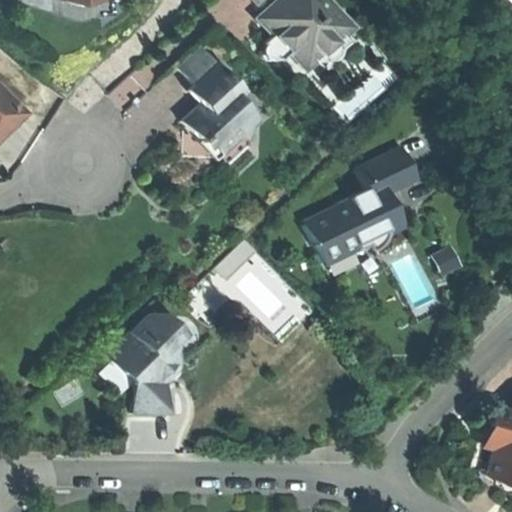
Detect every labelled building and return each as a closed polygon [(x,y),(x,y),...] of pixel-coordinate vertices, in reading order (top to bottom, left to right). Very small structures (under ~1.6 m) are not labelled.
[(255,24),(267,37),(269,35),(264,29),(273,21),(264,11),(276,0),(270,0),(250,19),(255,24)] [(346,28),(320,0),(276,0),(264,11),(273,21),(264,29),(269,35),(267,37),(260,43),(262,46),(261,49),(260,52),(261,55),(262,58),(264,59),(266,61),(270,61),(273,60),(275,59),(277,61),(293,46),(307,63),(314,56),(317,60),(319,61),(322,62),(325,62),(329,61),(331,60),(334,57),(335,55),(336,52),(336,49),(335,45),(332,42),(346,28)] [(354,38),(346,28),(332,42),(335,45),(336,49),(336,52),(335,55),(334,57),(331,60),(329,61),(325,62),(322,62),(319,61),(317,60),(314,56),(307,63),(293,46),(277,61),(298,84),(310,73),(316,79),(321,75),(327,73),(333,70),(337,67),(341,63),(344,59),(347,54),(348,51),(344,47),(349,43),(354,38)] [(197,46),(174,67),(188,82),(198,92),(197,93),(203,99),(178,122),(184,128),(198,143),(204,138),(247,140),(248,128),(254,121),(233,98),(239,92),(197,46)] [(0,134),(21,114),(0,91),(0,134)] [(246,146),(247,140),(204,138),(198,143),(184,128),(180,131),(179,156),(211,158),(221,168),(244,146),(246,146)] [(369,246),(372,251),(381,244),(384,240),(386,236),(386,234),(385,231),(399,224),(385,194),(414,180),(399,149),(354,171),(363,191),(337,204),(340,208),(302,226),(317,258),(345,244),(351,248),(355,249),(359,250),(363,249),(366,248),(369,246)] [(445,249),(433,256),(442,272),(454,266),(445,249)] [(143,414),(159,414),(160,370),(173,370),(174,365),(173,361),(173,358),(171,355),(171,353),(171,348),(172,344),(174,341),(175,339),(166,330),(171,325),(162,316),(145,316),(127,333),(131,337),(120,348),(120,373),(128,382),(127,414),(143,414)] [(104,356),(120,373),(120,348),(131,337),(127,333),(104,356)] [(511,406),(506,413),(498,411),(492,417),(486,423),(479,447),(489,449),(482,474),(493,482),(501,488),(511,486),(511,406)]
